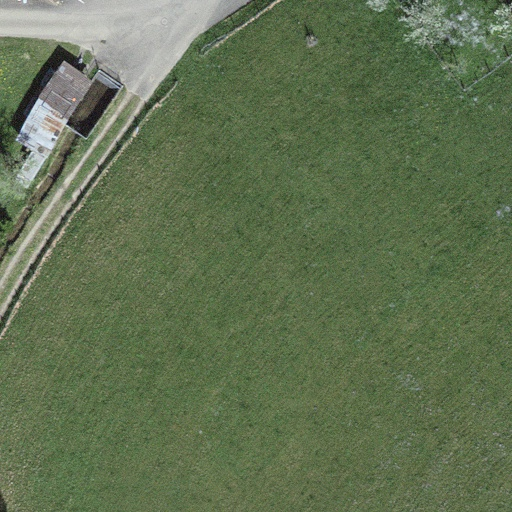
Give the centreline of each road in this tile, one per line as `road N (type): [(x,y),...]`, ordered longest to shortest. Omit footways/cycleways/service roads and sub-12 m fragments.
road 1 (track): [(0,316),(180,21)]
road 2 (track): [(0,20),(180,21)]
